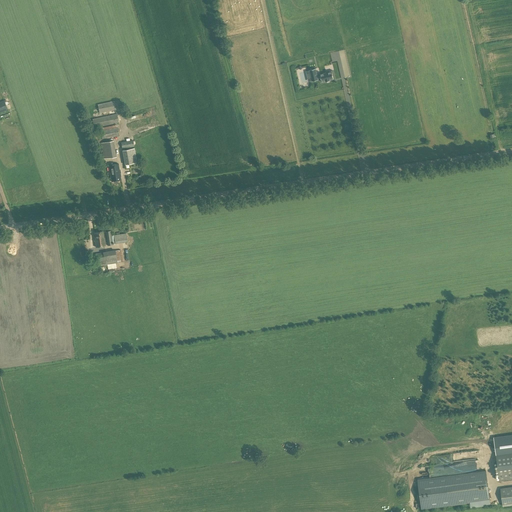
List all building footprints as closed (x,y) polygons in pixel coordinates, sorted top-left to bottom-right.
[(330,79),(334,78),(333,74),(334,74),(333,69),(326,71),(326,72),(320,73),(320,74),(316,75),(316,74),(309,76),(310,82),(318,80),(322,79),(322,81),(326,80),(326,81),(330,80),(330,79)] [(114,101),(97,105),(99,113),(116,109),(114,101)] [(117,114),(92,119),(94,128),(118,122),(117,114)] [(102,139),(119,135),(117,127),(100,131),(102,139)] [(113,141),(101,143),(103,159),(116,157),(113,141)] [(134,148),(122,150),(124,164),(136,163),(134,148)] [(118,164),(109,165),(111,181),(121,180),(120,177),(121,177),(120,173),(118,164)] [(103,231),(94,232),(95,238),(94,239),(96,247),(105,246),(104,237),(103,231)] [(111,231),(105,231),(107,245),(113,245),(112,238),(114,237),(115,244),(127,242),(126,233),(120,234),(117,235),(113,235),(111,236),(111,231)] [(115,250),(95,254),(97,262),(97,266),(117,263),(115,250)] [(511,456),(496,458),(499,481),(511,479),(511,456)] [(486,471),(417,480),(421,509),(490,500),(486,471)] [(511,487),(500,489),(503,506),(511,504),(511,487)]
